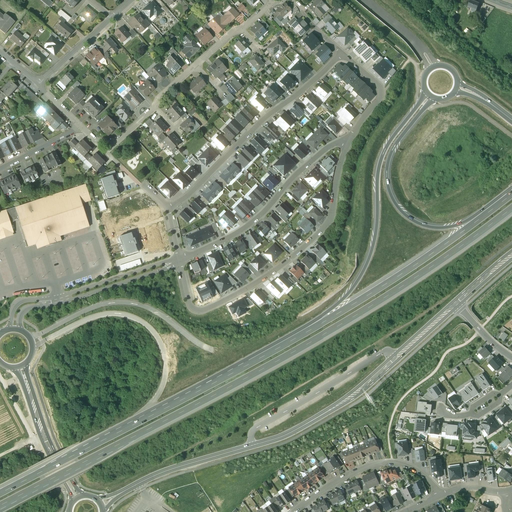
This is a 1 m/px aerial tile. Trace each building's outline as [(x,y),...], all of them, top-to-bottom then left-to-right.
[(80,1),(79,0),(63,0),(74,8),(80,1)] [(317,0),(314,3),(309,8),(314,14),(315,13),(320,18),(325,13),(320,7),(323,4),(324,5),(319,0),(317,0)] [(479,4),(470,1),(467,8),(471,9),(470,12),(475,14),(479,4)] [(162,12),(153,2),(143,11),(149,18),(150,18),(155,14),(157,16),(162,12)] [(285,4),(276,11),(279,15),(281,17),(282,17),(284,14),(285,15),(290,11),(290,10),(285,4)] [(324,5),(323,4),(320,7),(325,13),(329,10),(324,5)] [(86,6),(79,15),(90,24),(97,15),(86,6)] [(239,15),(234,9),(230,13),(235,19),(239,15)] [(71,18),(61,10),(57,14),(61,17),(66,21),(68,23),(71,19),(71,18)] [(229,11),(223,17),(220,13),(217,16),(226,27),(235,19),(230,13),(229,11)] [(290,11),(285,15),(284,14),(282,17),(284,19),(288,16),(290,16),(290,15),(291,12),(290,11)] [(15,21),(6,14),(4,16),(0,20),(0,29),(5,34),(15,21)] [(321,21),(326,25),(330,21),(333,19),(328,14),(321,21)] [(482,17),(475,14),(472,19),(480,22),(482,17)] [(144,21),(138,15),(135,18),(132,22),(131,21),(131,22),(135,27),(138,31),(139,30),(140,29),(143,29),(147,26),(148,26),(144,21)] [(281,17),(279,15),(276,18),(280,23),(284,19),(282,17),(281,17)] [(209,24),(208,24),(211,27),(218,34),(226,27),(217,16),(209,24)] [(294,17),(287,24),(291,28),(293,26),(297,21),(294,17)] [(302,23),(299,20),(297,21),(293,26),(301,35),(307,29),(305,26),(305,25),(302,22),(302,23)] [(338,29),(330,21),(326,25),(324,26),(332,34),(338,29)] [(64,24),(61,22),(56,29),(63,35),(64,36),(68,38),(73,31),(64,24)] [(269,27),(264,22),(263,22),(260,25),(265,31),(269,27)] [(260,25),(258,24),(256,26),(254,28),(253,28),(251,30),(258,39),(266,32),(265,31),(260,25)] [(209,29),(205,25),(202,28),(204,30),(205,29),(208,33),(211,31),(209,29)] [(120,31),(119,30),(115,34),(123,43),(125,40),(125,39),(129,36),(129,35),(128,33),(123,28),(120,31)] [(132,29),(128,33),(129,35),(129,36),(132,39),(137,34),(132,29)] [(208,33),(205,29),(204,30),(196,37),(204,45),(209,40),(209,41),(212,38),(208,33)] [(347,29),(337,38),(344,46),(348,43),(354,37),(352,34),(353,34),(350,30),(349,31),(347,29)] [(17,31),(10,38),(21,47),(27,40),(17,31)] [(306,45),(314,38),(311,34),(307,38),(303,42),(306,45)] [(55,39),(52,36),(51,36),(48,41),(51,43),(47,48),(54,55),(62,45),(55,39)] [(348,43),(350,46),(354,42),(357,40),(354,37),(348,43)] [(111,38),(108,41),(107,39),(105,41),(106,43),(104,45),(104,46),(103,47),(105,50),(108,48),(109,49),(111,47),(113,49),(112,49),(115,53),(118,50),(115,47),(117,46),(111,38)] [(314,38),(306,45),(312,51),(319,45),(320,44),(314,38)] [(363,42),(359,38),(357,40),(354,42),(358,47),(363,42)] [(242,39),(235,45),(242,52),(247,48),(249,46),(242,39)] [(277,39),(267,49),(273,55),(280,49),(282,52),(286,48),(277,39)] [(191,40),(187,43),(187,48),(183,52),(186,56),(188,58),(193,52),(193,53),(194,53),(195,53),(199,49),(191,40)] [(358,47),(353,51),(359,58),(360,57),(369,48),(363,42),(358,47)] [(321,47),(317,50),(319,53),(326,47),(323,45),(321,47)] [(326,47),(319,53),(316,55),(321,62),(326,57),(328,56),(327,55),(330,53),(326,47)] [(35,48),(27,57),(33,62),(35,60),(40,65),(46,57),(41,53),(35,48)] [(100,53),(95,48),(91,52),(99,61),(103,57),(100,53)] [(251,52),(247,48),(242,52),(246,56),(251,52)] [(360,57),(365,64),(370,59),(376,54),(370,48),(369,48),(360,57)] [(178,54),(173,49),(169,53),(171,56),(172,55),(175,58),(178,55),(178,54)] [(182,50),(178,54),(178,55),(182,59),(186,56),(183,52),(182,50)] [(104,53),(102,51),(100,53),(103,57),(105,60),(108,58),(104,53)] [(99,61),(91,52),(86,56),(91,62),(94,65),(99,61)] [(376,54),(370,59),(374,64),(376,62),(381,58),(377,53),(376,54)] [(171,56),(168,59),(170,61),(169,62),(169,64),(167,67),(169,69),(173,73),(177,69),(178,70),(183,65),(180,62),(179,62),(175,58),(172,55),(171,56)] [(256,56),(249,62),(257,71),(264,65),(256,56)] [(300,61),(303,64),(305,62),(299,56),(296,58),(300,61)] [(84,58),(80,63),(84,67),(88,62),(84,58)] [(218,60),(207,69),(216,79),(222,73),(226,69),(218,60)] [(269,60),(264,64),(268,69),(273,64),(269,60)] [(378,74),(387,65),(383,60),(379,64),(374,70),(378,74)] [(300,61),(295,66),(305,77),(310,72),(303,64),(300,61)] [(343,68),(339,64),(333,70),(338,74),(343,68)] [(167,72),(161,65),(159,67),(165,74),(167,72)] [(392,69),(387,65),(378,74),(383,79),(388,74),(392,69)] [(159,67),(157,66),(154,70),(155,71),(152,74),(153,76),(158,82),(166,75),(165,74),(159,67)] [(301,82),(305,77),(295,66),(290,71),(301,82)] [(338,74),(336,75),(341,80),(350,71),(345,67),(343,68),(338,74)] [(392,69),(388,74),(392,77),(396,72),(393,69),(392,69)] [(288,73),(292,78),(294,76),(288,70),(286,72),(288,73)] [(350,71),(341,80),(346,85),(348,84),(354,77),(355,76),(350,71)] [(74,79),(69,73),(68,73),(56,85),(63,91),(66,88),(66,87),(74,79)] [(226,78),(222,73),(217,77),(218,78),(217,78),(221,83),(226,78)] [(286,76),(280,83),(283,86),(288,90),(288,91),(294,84),(291,81),(286,76)] [(150,78),(149,77),(146,80),(147,82),(147,81),(152,87),(155,84),(150,78)] [(206,85),(198,77),(196,80),(188,87),(192,91),(194,91),(195,90),(196,90),(197,91),(200,91),(203,88),(206,85)] [(354,77),(348,84),(351,87),(358,79),(354,77)] [(239,85),(234,79),(234,80),(231,83),(230,82),(226,85),(225,86),(234,95),(242,88),(242,87),(239,85)] [(358,79),(351,87),(354,89),(361,82),(358,79)] [(10,81),(5,86),(12,92),(17,87),(16,86),(14,84),(10,81)] [(81,84),(77,81),(72,86),(75,89),(76,89),(77,88),(81,84)] [(152,87),(147,81),(147,82),(139,88),(146,96),(154,89),(152,87)] [(366,87),(361,82),(354,89),(353,91),(358,96),(366,87)] [(276,88),(273,85),(271,85),(268,88),(269,89),(268,90),(277,98),(281,93),(276,88)] [(281,88),(278,85),(276,88),(281,93),(284,91),(281,88)] [(329,92),(321,85),(316,91),(319,94),(324,98),(329,92)] [(5,86),(0,92),(0,91),(0,92),(6,97),(7,98),(12,92),(5,86)] [(137,91),(134,87),(130,89),(131,91),(132,90),(137,96),(140,93),(137,91)] [(366,87),(358,96),(363,101),(365,98),(370,93),(371,92),(366,87)] [(76,89),(68,97),(76,104),(84,95),(77,88),(76,89)] [(146,96),(139,88),(137,91),(140,93),(145,99),(148,97),(146,96)] [(137,96),(132,90),(131,91),(124,97),(131,104),(135,109),(142,102),(137,96)] [(277,98),(268,90),(266,90),(264,92),(264,94),(266,97),(271,102),(272,103),(277,98)] [(374,97),(370,93),(365,98),(369,102),(374,97)] [(234,99),(230,94),(225,98),(229,103),(234,99)] [(256,96),(258,98),(262,102),(265,100),(258,94),(256,96)] [(314,100),(309,95),(304,100),(305,101),(303,103),(307,107),(311,111),(313,112),(319,106),(318,104),(314,100)] [(221,106),(214,97),(207,103),(214,112),(221,106)] [(321,101),(317,97),(314,100),(318,104),(319,106),(322,103),(321,101)] [(103,109),(93,98),(87,104),(83,107),(84,108),(94,118),(103,109)] [(229,103),(225,98),(221,102),(225,107),(229,103)] [(266,106),(262,102),(258,98),(252,104),(260,112),(266,106)] [(83,100),(78,105),(82,109),(84,108),(83,107),(87,104),(83,100)] [(128,107),(124,103),(120,106),(121,107),(123,106),(123,107),(124,107),(127,111),(129,109),(128,107)] [(40,108),(37,111),(42,116),(49,108),(45,104),(44,104),(40,108)] [(179,109),(175,105),(172,107),(167,112),(171,117),(179,109)] [(301,111),(296,106),(290,112),(297,118),(298,117),(298,118),(300,116),(300,115),(302,113),(301,111)] [(127,111),(124,107),(123,107),(117,113),(124,121),(130,116),(128,114),(128,112),(127,111)] [(249,110),(246,107),(241,112),(250,121),(255,116),(254,115),(249,110)] [(311,111),(307,107),(304,110),(310,116),(313,112),(311,111)] [(49,108),(42,116),(46,121),(54,113),(49,108)] [(195,108),(188,114),(191,117),(197,111),(195,108)] [(347,108),(344,111),(352,119),(355,115),(350,110),(347,108)] [(179,109),(171,117),(176,122),(181,117),(184,114),(179,109)] [(303,109),(301,111),(302,113),(308,118),(310,116),(304,110),(303,109)] [(344,111),(343,110),(338,116),(340,117),(346,123),(348,124),(353,119),(352,119),(344,111)] [(250,121),(241,112),(237,117),(245,125),(250,121)] [(54,113),(46,121),(51,125),(59,117),(54,113)] [(288,118),(284,114),(280,118),(289,127),(292,124),(293,123),(288,118)] [(297,122),(290,116),(288,118),(293,123),(292,124),(294,125),(297,122)] [(59,117),(51,125),(56,130),(60,126),(63,122),(59,117)] [(117,128),(107,117),(99,125),(108,136),(117,128)] [(245,125),(237,117),(234,119),(243,127),(245,125)] [(332,119),(338,125),(340,123),(334,117),(332,119)] [(346,123),(340,117),(337,120),(344,126),(346,123)] [(289,127),(280,118),(276,123),(280,127),(285,131),(289,127)] [(332,119),(330,118),(325,124),(336,134),(341,128),(338,125),(332,119)] [(153,123),(150,126),(150,127),(149,128),(153,133),(163,124),(158,119),(153,123)] [(194,126),(188,119),(181,126),(187,133),(188,131),(190,131),(191,131),(191,129),(194,126)] [(243,127),(234,119),(232,122),(240,130),(243,127)] [(240,130),(232,122),(227,126),(236,135),(241,130),(240,130)] [(163,124),(153,133),(158,137),(159,136),(162,133),(167,129),(163,124)] [(275,131),(269,125),(266,129),(276,138),(279,135),(275,131)] [(236,135),(227,126),(223,131),(226,134),(231,139),(231,140),(236,135)] [(285,131),(280,127),(278,129),(284,135),(287,132),(285,131)] [(320,128),(313,135),(320,142),(327,135),(322,130),(320,128)] [(276,138),(266,129),(261,134),(266,138),(269,141),(267,143),(269,145),(276,138)] [(278,129),(275,131),(279,135),(282,137),(284,135),(278,129)] [(33,134),(31,130),(25,133),(30,144),(36,141),(36,140),(33,134)] [(37,131),(33,134),(36,140),(43,137),(37,131)] [(30,144),(25,133),(19,136),(20,138),(24,146),(25,147),(30,144)] [(166,138),(162,142),(166,147),(176,138),(171,134),(167,138),(166,138)] [(223,136),(221,134),(219,137),(225,143),(228,141),(223,136)] [(313,135),(306,142),(309,144),(314,149),(320,142),(313,135)] [(160,140),(158,142),(160,144),(162,142),(166,138),(167,138),(164,136),(160,140)] [(218,136),(216,139),(215,139),(215,140),(213,142),(217,146),(221,150),(227,145),(225,143),(219,137),(218,136)] [(176,138),(166,147),(171,152),(175,148),(180,143),(176,138)] [(261,142),(257,138),(251,143),(257,149),(261,154),(267,148),(261,142)] [(15,141),(14,139),(8,142),(13,153),(19,150),(15,141)] [(78,144),(73,140),(68,144),(73,149),(74,148),(78,144)] [(78,144),(74,148),(79,153),(87,145),(82,140),(78,144)] [(261,142),(267,148),(269,146),(269,145),(267,143),(263,140),(261,142)] [(8,142),(2,145),(3,146),(7,155),(7,156),(13,153),(8,142)] [(299,146),(305,152),(308,149),(306,147),(302,143),(299,146)] [(87,145),(79,153),(83,157),(87,153),(91,149),(87,145)] [(299,146),(294,152),(302,159),(307,154),(305,152),(299,146)] [(249,150),(247,148),(242,153),(250,161),(255,156),(249,150)] [(255,151),(251,148),(249,150),(255,156),(257,154),(255,151)] [(208,149),(198,160),(200,161),(200,163),(200,164),(201,165),(202,165),(203,165),(205,167),(215,156),(213,154),(214,153),(211,150),(210,151),(208,149)] [(285,155),(289,160),(294,156),(287,149),(285,152),(287,153),(285,155)] [(45,158),(38,161),(45,173),(61,165),(55,153),(48,156),(45,157),(45,158)] [(250,161),(242,153),(237,158),(239,160),(246,166),(250,161)] [(91,158),(88,161),(93,166),(100,158),(96,154),(91,158)] [(284,155),(279,161),(289,171),(295,165),(289,160),(285,155),(284,155)] [(320,166),(323,169),(327,173),(332,167),(334,164),(331,161),(334,158),(331,156),(328,158),(325,161),(325,160),(322,163),(322,164),(320,166)] [(100,158),(93,166),(97,171),(101,167),(105,163),(100,158)] [(246,166),(239,160),(237,162),(243,168),(246,166)] [(283,177),(289,171),(279,161),(273,167),(278,172),(283,177)] [(243,168),(237,162),(233,165),(240,172),(243,168)] [(194,166),(191,163),(189,166),(191,168),(195,172),(197,170),(194,166)] [(232,164),(229,167),(226,170),(234,178),(240,172),(233,165),(232,164)] [(33,167),(20,173),(25,183),(31,181),(32,182),(33,181),(33,180),(38,177),(33,167)] [(274,176),(278,172),(273,167),(271,169),(270,167),(268,170),(270,171),(274,176)] [(191,168),(185,173),(192,180),(197,174),(195,172),(191,168)] [(323,169),(320,172),(326,178),(329,175),(327,173),(323,169)] [(226,170),(223,174),(220,177),(221,178),(227,185),(234,178),(226,170)] [(313,171),(305,179),(312,187),(319,180),(321,178),(317,174),(313,171)] [(178,174),(184,181),(186,179),(180,172),(178,174)] [(326,178),(320,172),(317,174),(321,178),(319,180),(322,182),(326,178)] [(184,181),(178,175),(173,181),(182,190),(188,184),(184,181)] [(14,176),(0,182),(0,185),(5,194),(20,186),(14,176)] [(119,195),(113,176),(100,181),(106,199),(119,195)] [(270,176),(263,183),(270,190),(277,183),(273,179),(270,176)] [(227,185),(221,178),(218,181),(225,187),(227,185)] [(169,181),(167,183),(173,190),(175,188),(169,181)] [(225,187),(218,181),(215,184),(222,190),(225,187)] [(173,190),(167,183),(160,190),(169,199),(176,192),(173,190)] [(215,184),(214,183),(211,186),(208,189),(215,197),(222,190),(215,184)] [(307,190),(301,183),(292,192),(293,194),(299,199),(300,198),(304,194),(307,190)] [(85,185),(11,209),(15,220),(19,219),(28,247),(43,242),(44,246),(45,247),(60,242),(61,241),(60,237),(89,227),(82,204),(91,201),(85,185)] [(261,190),(258,187),(253,192),(262,200),(267,196),(266,195),(261,190)] [(208,189),(204,192),(205,193),(202,196),(203,197),(209,203),(215,197),(208,189)] [(317,197),(314,200),(318,204),(322,208),(326,204),(324,203),(326,201),(326,200),(324,199),(327,196),(321,191),(316,196),(317,197)] [(262,200),(253,192),(249,197),(252,199),(257,205),(262,200)] [(299,199),(293,194),(291,196),(297,203),(300,200),(299,199)] [(209,203),(203,197),(200,200),(202,202),(206,205),(206,206),(209,203)] [(200,204),(195,200),(191,205),(193,207),(199,213),(204,208),(200,204)] [(246,203),(243,200),(238,205),(247,214),(252,209),(251,209),(246,203)] [(282,204),(276,210),(281,214),(284,218),(290,212),(282,204)] [(322,208),(318,204),(316,206),(322,212),(324,210),(322,208)] [(247,214),(238,205),(234,210),(237,213),(242,218),(247,214)] [(191,209),(188,206),(185,209),(192,216),(195,213),(191,209)] [(322,217),(314,208),(308,214),(311,216),(317,222),(322,217)] [(11,209),(0,212),(0,237),(13,233),(10,222),(15,220),(11,209)] [(185,209),(184,211),(183,211),(181,213),(180,215),(187,222),(193,217),(192,216),(185,209)] [(227,214),(226,213),(221,218),(222,219),(227,224),(230,227),(236,222),(232,218),(227,214)] [(284,218),(281,214),(279,217),(285,223),(287,220),(284,218)] [(279,221),(272,215),(267,220),(270,223),(274,226),(279,221)] [(227,224),(222,219),(219,222),(222,229),(227,224)] [(306,220),(299,227),(302,229),(305,233),(306,234),(313,227),(306,220)] [(269,231),(263,224),(257,229),(264,236),(265,237),(267,234),(269,231)] [(211,227),(199,232),(203,241),(215,236),(211,227)] [(190,247),(203,241),(199,232),(186,238),(189,245),(190,247)] [(125,256),(138,252),(132,233),(119,237),(125,256)] [(257,239),(252,233),(246,237),(247,239),(252,245),(253,248),(260,243),(257,239)] [(296,238),(292,234),(284,242),(290,248),(298,240),(296,238)] [(235,244),(236,245),(241,254),(247,250),(246,248),(242,241),(242,240),(235,244)] [(270,251),(266,256),(269,259),(272,262),(281,253),(274,245),(269,250),(270,251)] [(323,250),(318,245),(317,246),(316,246),(314,248),(323,257),(326,254),(323,250)] [(230,246),(223,249),(229,260),(235,257),(232,250),(230,246)] [(323,257),(314,248),(313,250),(311,252),(316,256),(320,260),(323,257)] [(223,266),(217,253),(208,257),(210,263),(214,270),(223,266)] [(267,261),(269,259),(266,256),(262,253),(260,255),(264,258),(267,261)] [(312,260),(307,255),(306,256),(305,256),(303,258),(312,267),(315,264),(312,260)] [(257,257),(250,264),(257,270),(257,271),(264,264),(262,261),(257,257)] [(312,267),(303,258),(300,262),(305,267),(309,270),(312,267)] [(197,263),(191,265),(192,266),(191,267),(195,274),(200,271),(200,270),(204,268),(201,261),(197,263)] [(257,270),(250,264),(247,267),(253,274),(257,270)] [(300,270),(295,265),(294,266),(292,268),(301,277),(304,274),(304,273),(300,270)] [(242,268),(234,276),(241,282),(249,275),(246,272),(242,268)] [(301,277),(292,268),(290,270),(289,271),(294,276),(297,280),(301,277)] [(303,269),(302,268),(300,270),(304,273),(304,274),(306,276),(308,274),(303,269)] [(225,275),(214,282),(221,293),(232,286),(227,278),(225,275)] [(285,281),(281,276),(275,283),(282,290),(284,292),(291,286),(285,281)] [(230,277),(227,278),(232,286),(236,283),(230,277)] [(290,277),(285,281),(291,286),(292,287),(296,282),(292,278),(290,277)] [(273,281),(267,287),(271,292),(276,296),(276,297),(282,290),(275,283),(273,281)] [(196,289),(202,302),(213,297),(212,296),(209,289),(207,284),(196,289)] [(209,289),(212,296),(218,294),(214,287),(209,289)] [(262,291),(260,294),(266,300),(268,297),(267,296),(262,291)] [(260,294),(258,292),(255,295),(254,294),(251,297),(259,305),(264,302),(266,300),(260,294)] [(271,292),(267,296),(268,297),(272,301),(276,296),(271,292)] [(243,299),(228,307),(232,315),(236,313),(239,318),(246,314),(244,309),(247,307),(244,301),(243,299)] [(248,299),(244,301),(247,307),(248,308),(254,305),(248,299)] [(508,336),(503,333),(499,338),(504,341),(508,336)] [(483,350),(479,353),(484,359),(490,354),(485,348),(483,350)] [(495,358),(489,363),(495,371),(501,366),(502,365),(496,357),(495,358)] [(503,374),(509,368),(507,366),(504,369),(500,372),(503,374)] [(503,374),(501,376),(506,381),(511,375),(511,371),(509,368),(503,374)] [(483,376),(477,381),(484,391),(490,387),(483,376)] [(465,388),(472,399),(478,394),(476,391),(472,384),(465,388)] [(437,386),(429,392),(429,393),(434,399),(435,400),(443,394),(437,386)] [(465,389),(459,393),(464,401),(465,403),(472,399),(465,389)] [(434,399),(429,393),(422,398),(427,401),(430,402),(434,399)] [(448,399),(455,410),(461,406),(459,404),(454,396),(454,395),(448,399)] [(418,403),(417,411),(425,412),(430,412),(431,406),(427,406),(427,404),(426,404),(419,403),(418,403)] [(505,409),(497,415),(497,416),(499,418),(504,424),(511,417),(511,416),(505,409)] [(495,418),(492,420),(497,428),(501,425),(497,420),(495,418)] [(417,432),(425,433),(425,428),(426,420),(424,420),(417,419),(416,419),(416,424),(418,425),(417,432)] [(489,435),(498,429),(497,428),(492,420),(491,419),(488,421),(488,420),(484,422),(485,423),(482,425),(485,430),(489,435)] [(431,428),(431,434),(439,435),(440,426),(440,423),(435,423),(435,424),(432,424),(431,428)] [(469,425),(464,425),(463,430),(463,437),(476,439),(477,434),(474,434),(475,426),(475,425),(469,424),(469,425)] [(453,426),(447,425),(446,433),(446,436),(456,437),(457,431),(458,425),(453,425),(453,426)] [(475,426),(474,434),(477,434),(483,435),(481,432),(479,426),(475,426)] [(508,439),(501,446),(503,449),(510,442),(508,439)] [(375,441),(370,443),(374,453),(379,451),(377,444),(375,441)] [(368,443),(364,445),(368,455),(374,453),(370,443),(368,443)] [(400,456),(409,455),(408,454),(407,445),(407,443),(398,445),(399,449),(400,456)] [(361,446),(359,447),(363,457),(366,456),(368,455),(364,445),(361,446)] [(354,449),(353,446),(349,448),(350,450),(348,451),(352,461),(358,459),(354,449)] [(354,449),(358,459),(360,458),(363,457),(359,447),(357,448),(354,449)] [(343,453),(344,458),(347,463),(352,461),(348,451),(343,453)] [(423,451),(415,453),(416,460),(417,462),(424,460),(423,451)] [(335,459),(334,457),(329,461),(335,470),(341,466),(340,465),(335,459)] [(431,465),(432,473),(438,472),(438,477),(442,477),(441,468),(443,468),(442,460),(437,461),(436,457),(430,458),(430,459),(431,465)] [(335,470),(329,461),(324,465),(325,466),(329,473),(330,474),(335,470)] [(469,473),(469,479),(475,478),(474,472),(480,471),(479,465),(470,466),(468,467),(469,473)] [(319,470),(318,468),(313,471),(319,481),(321,479),(324,477),(324,476),(319,470)] [(459,468),(449,469),(450,481),(461,479),(460,477),(459,468)] [(511,476),(510,475),(503,470),(499,475),(509,482),(511,477),(511,476)] [(319,481),(313,471),(310,474),(308,475),(309,475),(315,484),(317,482),(319,481)] [(387,471),(381,474),(384,480),(385,479),(387,483),(392,481),(388,472),(387,471)] [(394,471),(391,473),(391,471),(388,472),(392,481),(400,478),(398,474),(397,472),(396,473),(395,471),(394,471)] [(307,476),(305,473),(302,475),(304,478),(310,487),(312,486),(315,484),(309,475),(308,475),(307,476)] [(377,479),(374,474),(369,476),(373,486),(378,484),(379,484),(377,479)] [(373,486),(369,476),(363,479),(366,485),(368,489),(373,486)] [(310,487),(304,478),(301,481),(299,481),(299,482),(305,490),(305,491),(308,489),(310,487)] [(297,482),(294,484),(300,494),(303,492),(302,492),(305,490),(299,482),(299,481),(297,482)] [(357,481),(351,484),(355,493),(361,490),(359,485),(357,481)] [(423,491),(420,483),(414,485),(415,487),(412,488),(411,488),(415,496),(416,496),(418,495),(419,495),(424,493),(423,491)] [(294,484),(289,488),(290,489),(295,496),(295,497),(298,495),(300,494),(294,484)] [(351,484),(345,486),(347,490),(349,496),(355,493),(351,484)] [(410,485),(403,488),(404,491),(406,495),(409,501),(416,497),(416,496),(415,496),(411,488),(412,488),(410,485)] [(288,491),(286,489),(283,491),(284,493),(285,493),(289,498),(291,496),(288,491)] [(341,491),(335,493),(339,503),(345,500),(342,494),(341,491)] [(289,498),(285,493),(284,493),(280,496),(287,505),(291,502),(289,498)] [(335,493),(329,496),(333,506),(339,503),(335,493)] [(398,494),(393,496),(395,500),(397,505),(397,506),(403,503),(401,498),(398,493),(398,494)] [(276,498),(276,499),(280,504),(282,508),(287,505),(280,496),(276,498)] [(388,502),(386,498),(381,501),(383,505),(386,510),(387,511),(392,508),(391,507),(388,502)] [(324,500),(318,503),(319,504),(322,511),(323,511),(328,510),(326,504),(324,500)]
